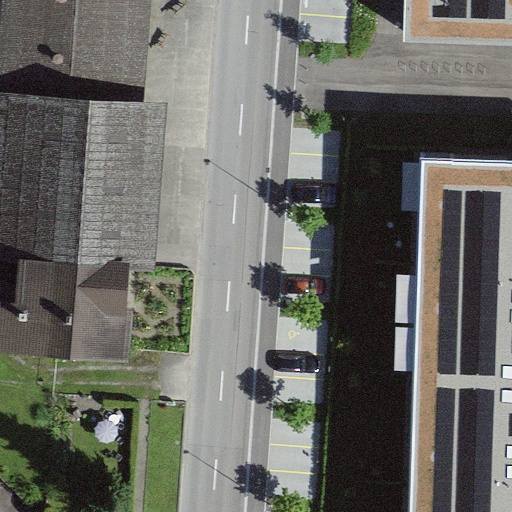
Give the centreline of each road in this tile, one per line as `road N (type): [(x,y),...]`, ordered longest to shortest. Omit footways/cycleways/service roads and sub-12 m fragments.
road 1 (tertiary): [(213,511),(249,0)]
road 2 (unknown): [(511,395),(367,511)]
